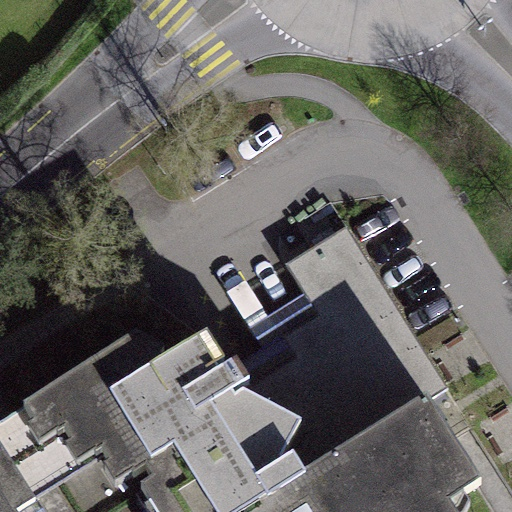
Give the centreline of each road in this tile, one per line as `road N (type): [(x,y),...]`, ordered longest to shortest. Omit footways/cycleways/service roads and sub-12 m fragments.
road 1 (primary): [(223,0),(0,194)]
road 2 (primary): [(276,0),(307,24),(344,37),(420,28),(453,7)]
